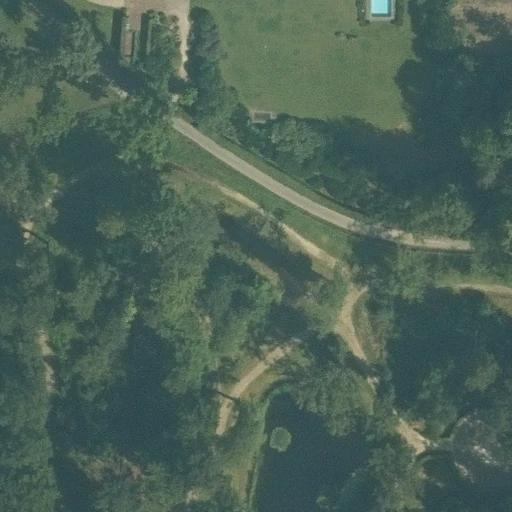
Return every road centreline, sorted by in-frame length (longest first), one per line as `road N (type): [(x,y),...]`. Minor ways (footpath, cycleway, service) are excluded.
road 1 (unclassified): [(32,0),(164,115),(315,209),(388,236),(511,243)]
road 2 (track): [(61,511),(50,364),(20,282),(28,217),(57,191),(148,141),(164,115)]
road 3 (track): [(147,155),(231,192),(348,272),(511,293)]
road 4 (track): [(391,278),(333,319),(265,351),(236,388),(185,511)]
road 5 (track): [(148,141),(145,216),(167,267),(221,329),(265,351)]
road 6 (track): [(390,511),(408,455),(401,428),(333,319)]
